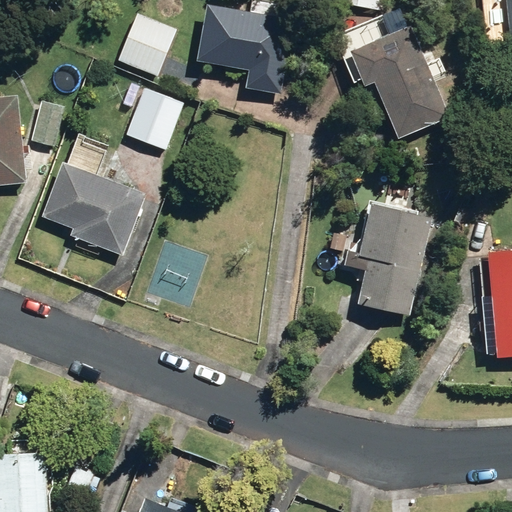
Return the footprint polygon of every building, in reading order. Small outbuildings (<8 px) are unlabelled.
[(459,0),(460,15),(484,14),(483,0),(459,0)] [(243,89),(278,95),(292,19),(202,3),(192,61),(246,70),(243,89)] [(116,61),(155,76),(175,26),(135,11),(116,61)] [(417,24),(362,47),(375,79),(384,75),(407,134),(455,114),(417,24)] [(124,134),(165,150),(184,101),(143,86),(124,134)] [(0,184),(33,181),(24,92),(0,94),(0,184)] [(34,138),(58,144),(69,103),(44,97),(34,138)] [(67,235),(119,255),(143,194),(60,162),(39,216),(70,229),(67,235)] [(375,267),(367,300),(415,310),(436,214),(382,203),(371,252),(356,249),(353,262),(375,267)] [(511,248),(499,249),(506,353),(511,352),(511,248)] [(0,511),(45,511),(42,452),(0,453),(0,511)] [(54,509),(61,511),(75,511),(99,461),(80,452),(54,509)] [(136,511),(179,511),(141,498),(136,511)]
